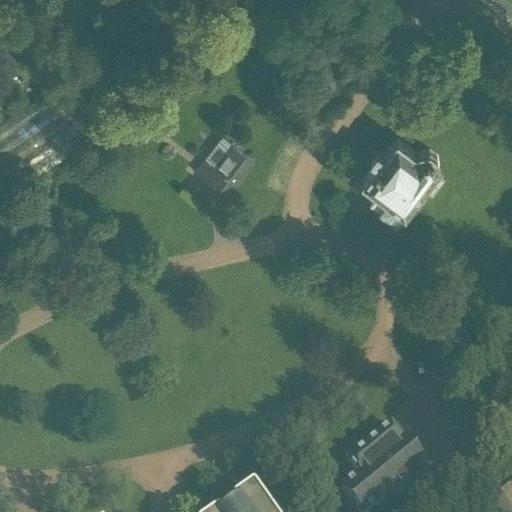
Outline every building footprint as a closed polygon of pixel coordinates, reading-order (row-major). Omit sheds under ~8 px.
[(0,200),(3,198),(16,189),(93,138),(64,95),(56,84),(0,121),(0,200)] [(142,111),(130,127),(145,138),(157,122),(142,111)] [(225,191),(241,171),(251,158),(222,136),(197,169),(225,191)] [(417,154),(397,139),(384,156),(377,151),(370,160),(375,163),(362,180),(376,190),(369,200),(395,220),(402,210),(404,211),(416,195),(417,195),(423,187),(431,193),(443,177),(435,170),(438,165),(437,156),(429,149),(419,151),(417,154)] [(14,214),(19,211),(9,195),(4,199),(14,214)] [(0,257),(1,258),(19,245),(15,239),(0,250),(0,257)] [(402,441),(391,427),(347,462),(358,476),(341,490),(359,511),(370,511),(394,493),(405,507),(436,482),(424,469),(426,467),(404,439),(402,441)] [(499,484),(491,473),(488,476),(486,474),(470,486),(489,511),(511,511),(511,509),(511,508),(511,507),(511,483),(499,493),(495,487),(499,484)] [(255,494),(254,492),(253,493),(252,493),(235,505),(234,506),(235,508),(236,510),(233,511),(231,511),(230,511),(228,511),(227,511),(226,511),(225,511),(268,511),(256,494),(255,494)]
